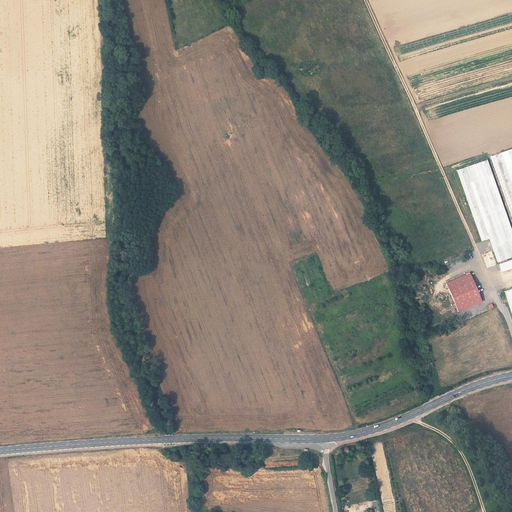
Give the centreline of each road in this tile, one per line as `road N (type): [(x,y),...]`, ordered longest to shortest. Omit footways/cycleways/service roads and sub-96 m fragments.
road 1 (secondary): [(0,450),(323,438)]
road 2 (track): [(479,258),(365,0)]
road 3 (secondary): [(323,438),(374,429),(511,375)]
road 4 (track): [(407,416),(456,447),(484,511)]
